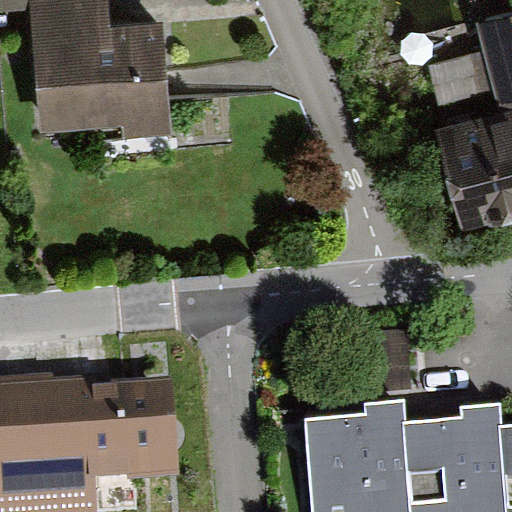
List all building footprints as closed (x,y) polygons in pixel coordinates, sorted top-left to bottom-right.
[(26,0),(33,132),(161,126),(156,22),(103,24),(101,0),(26,0)] [(511,115),(511,13),(478,22),(485,48),(432,61),(450,131),(511,115)] [(437,134),(464,238),(511,225),(511,115),(450,131),(437,134)] [(0,511),(96,511),(95,477),(175,473),(170,379),(93,383),(93,381),(48,383),(47,379),(0,381),(0,395),(4,462),(0,462),(0,511)] [(307,420),(313,511),(408,511),(403,423),(401,401),(365,404),(366,415),(307,420)] [(461,420),(403,423),(408,511),(506,511),(501,424),(500,406),(461,409),(461,420)] [(511,511),(511,422),(501,424),(506,511),(511,511)]
